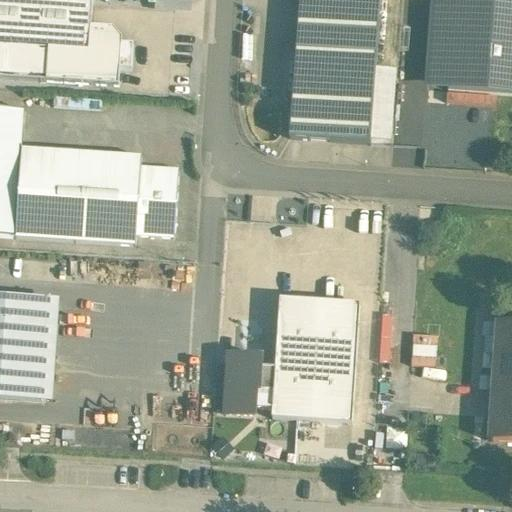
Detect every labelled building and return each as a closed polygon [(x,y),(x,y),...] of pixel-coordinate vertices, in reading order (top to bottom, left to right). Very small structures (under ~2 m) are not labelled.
[(90,0),(0,0),(0,80),(46,84),(47,45),(90,46),(91,24),(90,0)] [(381,0),(299,0),(290,140),(371,146),(381,0)] [(511,0),(437,0),(432,91),(511,96),(511,0)] [(47,45),(46,84),(118,88),(121,42),(113,26),(91,24),(90,46),(47,45)] [(25,109),(0,107),(0,239),(15,240),(25,109)] [(141,160),(21,152),(15,240),(135,248),(140,170),(141,160)] [(178,172),(140,170),(136,238),(174,241),(178,172)] [(47,302),(0,299),(0,401),(41,405),(47,302)] [(359,307),(279,302),(275,370),(273,412),(272,412),(271,421),(351,427),(359,307)] [(511,325),(497,325),(489,444),(511,445),(511,325)] [(416,337),(416,368),(441,368),(441,337),(416,337)] [(261,360),(228,358),(227,370),(225,405),(224,418),(254,420),(255,411),(272,412),(273,412),(275,370),(261,369),(261,360)] [(227,370),(216,369),(213,404),(225,405),(227,370)] [(391,428),(390,448),(410,449),(411,429),(391,428)]
